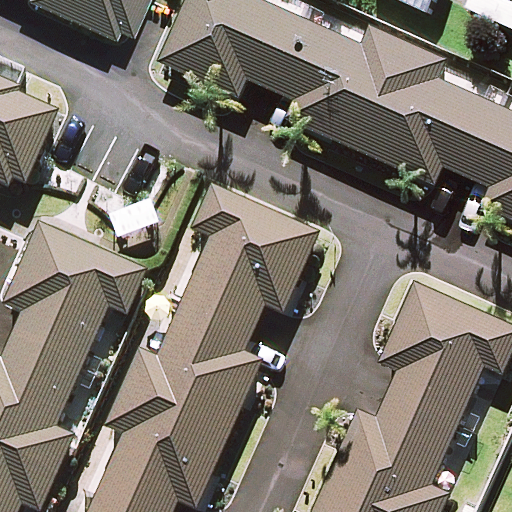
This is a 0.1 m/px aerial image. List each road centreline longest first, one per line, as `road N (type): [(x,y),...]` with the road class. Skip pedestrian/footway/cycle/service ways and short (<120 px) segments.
road 1 (residential): [(389,218),(0,31)]
road 2 (residential): [(389,218),(258,511)]
road 3 (residential): [(511,278),(389,218)]
